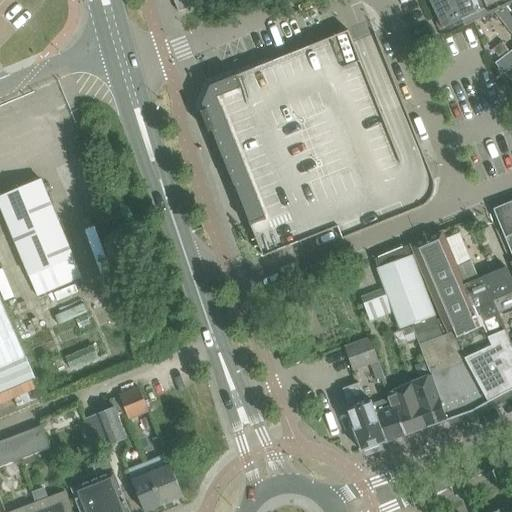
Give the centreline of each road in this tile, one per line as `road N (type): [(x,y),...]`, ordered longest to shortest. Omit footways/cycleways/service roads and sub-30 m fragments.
road 1 (residential): [(455,203),(234,278),(194,269)]
road 2 (secondary): [(511,423),(329,500)]
road 3 (residential): [(134,62),(301,0)]
road 4 (secondary): [(383,511),(511,458)]
road 5 (secondary): [(107,43),(155,160)]
road 6 (secondary): [(228,376),(259,495)]
road 7 (secondary): [(286,483),(228,376)]
